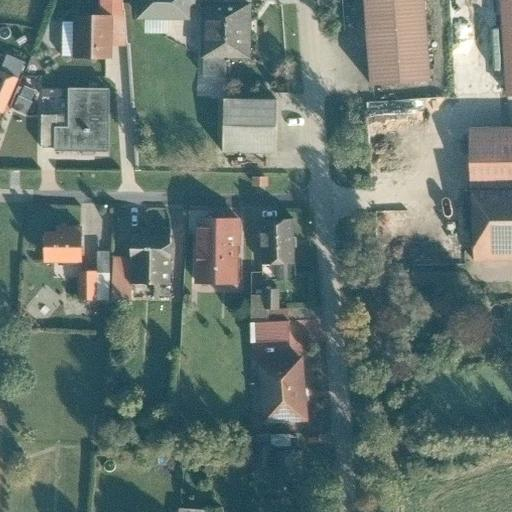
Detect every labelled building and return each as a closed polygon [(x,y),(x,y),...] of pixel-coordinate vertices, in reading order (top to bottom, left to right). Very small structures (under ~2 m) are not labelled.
[(192,7),(191,0),(141,0),(141,21),(184,21),(184,7),(192,7)] [(255,61),(254,0),(199,1),(199,21),(211,21),(211,47),(204,47),(204,80),(224,80),(224,61),(255,61)] [(424,0),(362,0),(368,83),(430,79),(424,0)] [(511,0),(499,0),(507,98),(511,98),(511,0)] [(126,1),(110,2),(110,17),(111,39),(127,38),(126,1)] [(110,17),(73,18),(75,60),(111,59),(110,17)] [(0,106),(2,107),(16,75),(2,69),(0,72),(0,106)] [(22,89),(14,106),(30,113),(37,96),(22,89)] [(109,152),(107,90),(68,91),(69,129),(52,130),(53,145),(53,154),(109,152)] [(275,103),(226,100),(223,154),(272,157),(275,103)] [(68,116),(42,117),(44,145),(53,145),(52,130),(69,129),(68,116)] [(511,128),(471,129),(473,260),(511,259),(511,128)] [(241,284),(241,218),(215,218),(215,231),(196,231),(196,284),(241,284)] [(290,263),(289,220),(264,220),(265,263),(290,263)] [(79,263),(79,227),(58,227),(58,234),(46,234),(46,264),(79,263)] [(172,296),(173,230),(147,230),(146,236),(132,236),(131,257),(131,295),(172,296)] [(131,257),(111,255),(109,274),(110,301),(131,303),(131,295),(131,257)] [(109,274),(80,271),(82,301),(110,301),(109,274)] [(181,306),(155,305),(155,330),(181,331),(181,306)] [(291,325),(252,326),(253,344),(291,343),(291,325)] [(301,421),(297,356),(257,359),(262,424),(301,421)] [(305,492),(302,453),(266,456),(269,495),(305,492)]
